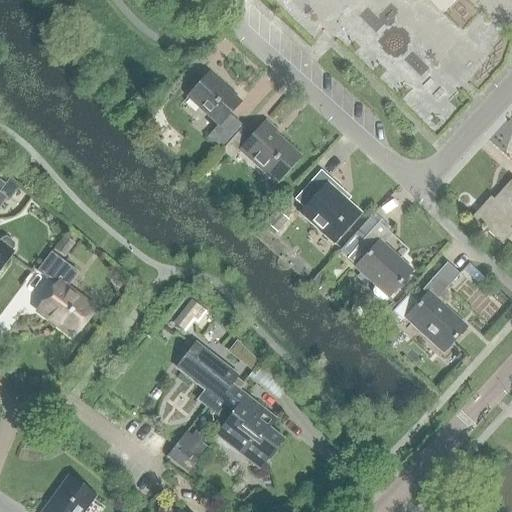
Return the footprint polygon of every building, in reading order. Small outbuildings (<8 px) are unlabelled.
[(429,0),(443,13),(455,0),(429,0)] [(187,98),(217,126),(205,139),(217,150),(239,126),(228,115),(238,103),(207,75),(187,98)] [(275,184),(276,184),(299,159),(272,135),(275,131),(264,121),(253,133),(244,125),(220,151),(230,160),(239,150),(275,183),(275,184)] [(342,192),(319,172),(293,200),(303,209),(299,214),(332,244),(358,215),(338,196),(342,192)] [(511,180),(487,207),(485,204),(472,218),(497,241),(509,229),(511,231),(511,180)] [(276,233),(287,221),(275,210),(264,222),(276,233)] [(387,256),(389,254),(381,246),(390,236),(377,224),(353,250),(363,259),(355,268),(374,285),(371,289),(370,294),(378,301),(384,300),(387,297),(410,272),(409,271),(407,273),(395,262),(395,263),(387,256)] [(0,239),(0,267),(11,253),(10,252),(12,248),(13,244),(4,237),(0,239)] [(63,237),(53,250),(64,258),(73,245),(63,237)] [(50,253),(35,272),(55,287),(36,311),(71,338),(92,310),(64,289),(76,273),(50,253)] [(407,296),(392,313),(401,322),(404,319),(441,353),(463,329),(441,308),(450,299),(443,292),(458,275),(445,264),(428,283),(422,290),(427,295),(417,305),(407,296)] [(329,289),(333,289),(333,276),(328,276),(320,276),(320,282),(320,289),(329,289)] [(182,332),(197,311),(189,305),(173,325),(182,332)] [(235,376),(194,345),(176,369),(211,396),(204,406),(217,416),(236,391),(240,385),(232,379),(235,376)] [(257,363),(247,353),(240,362),(251,371),(257,363)] [(276,422),(236,391),(217,416),(226,423),(216,436),(257,469),(280,440),(269,432),(276,422)] [(165,457),(188,474),(206,448),(201,444),(204,439),(194,432),(191,437),(184,431),(165,457)] [(41,511),(83,511),(92,500),(64,480),(41,511)] [(134,511),(121,502),(114,511),(134,511)]
